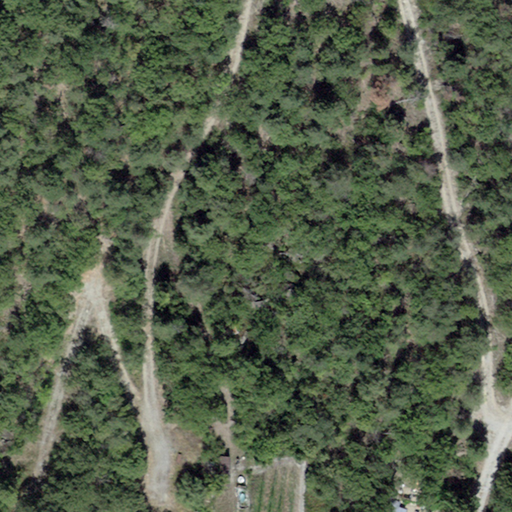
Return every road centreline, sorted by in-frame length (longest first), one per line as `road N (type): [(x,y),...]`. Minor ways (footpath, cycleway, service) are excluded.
road 1 (track): [(244,0),(222,97),(156,230),(147,404),(157,457)]
road 2 (track): [(508,439),(491,398),(487,323),(403,0)]
road 3 (track): [(95,293),(47,423),(29,511)]
road 4 (track): [(150,420),(95,293),(100,270)]
